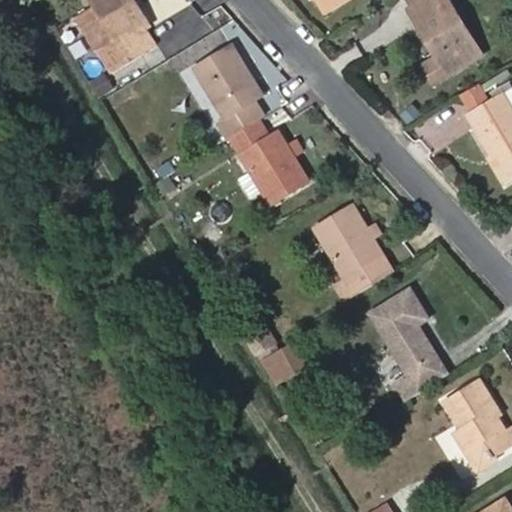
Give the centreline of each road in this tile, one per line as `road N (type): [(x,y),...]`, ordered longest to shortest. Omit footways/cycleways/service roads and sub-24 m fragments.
road 1 (track): [(1,0),(317,511)]
road 2 (residential): [(252,0),(511,283)]
